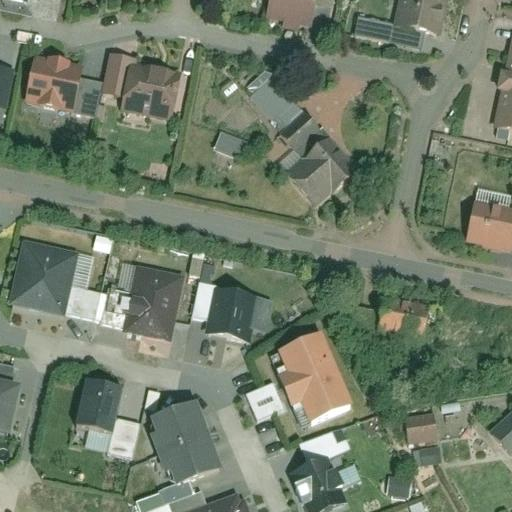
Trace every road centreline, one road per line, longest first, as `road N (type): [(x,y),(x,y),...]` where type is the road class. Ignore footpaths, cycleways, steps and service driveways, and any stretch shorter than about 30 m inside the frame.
road 1 (residential): [(0,25),(42,36),(184,29),(428,88)]
road 2 (unclassified): [(11,186),(394,271)]
road 3 (residential): [(52,353),(208,387),(232,410),(272,511)]
road 4 (residential): [(428,88),(394,271)]
road 5 (residential): [(52,353),(18,491)]
road 6 (unclassified): [(394,271),(511,293)]
